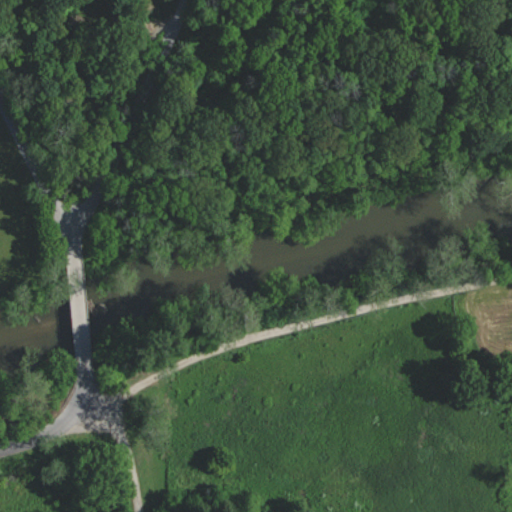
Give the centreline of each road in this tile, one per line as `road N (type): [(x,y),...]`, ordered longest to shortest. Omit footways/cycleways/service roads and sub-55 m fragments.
road 1 (tertiary): [(81,315),(73,241),(186,0)]
road 2 (tertiary): [(0,451),(56,430),(73,412),(85,386),(82,336)]
road 3 (residential): [(73,241),(0,98)]
